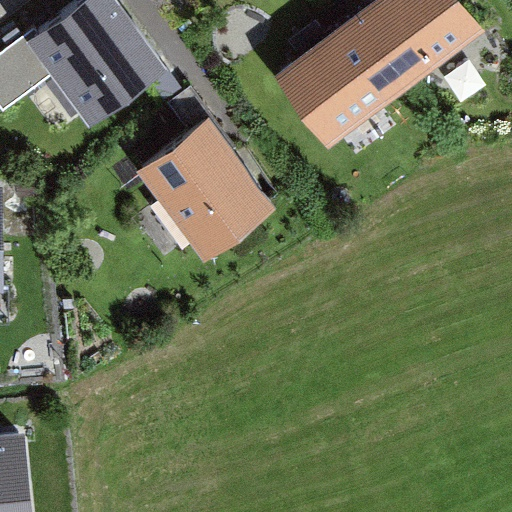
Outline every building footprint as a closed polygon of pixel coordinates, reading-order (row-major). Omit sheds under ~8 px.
[(170,74),(116,0),(86,0),(28,42),(91,130),(170,74)] [(143,0),(152,11),(166,0),(143,0)] [(466,32),(441,0),(363,0),(263,76),(316,146),(466,32)] [(268,212),(198,112),(130,158),(199,259),(268,212)] [(0,511),(36,511),(28,429),(0,432),(0,511)]
